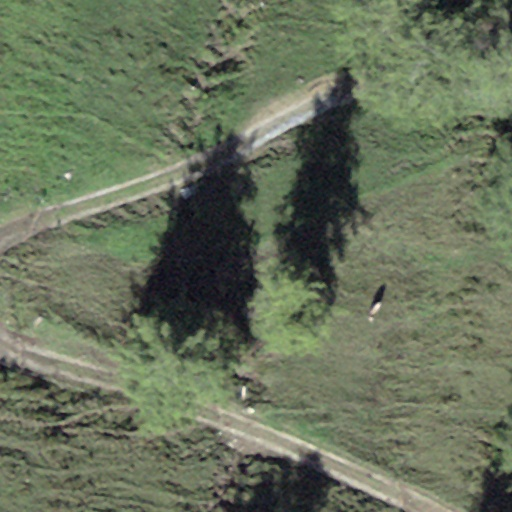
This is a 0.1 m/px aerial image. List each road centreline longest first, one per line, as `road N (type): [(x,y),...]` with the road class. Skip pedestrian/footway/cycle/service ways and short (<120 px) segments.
road 1 (track): [(0,257),(53,224),(511,72)]
road 2 (track): [(511,497),(0,312)]
